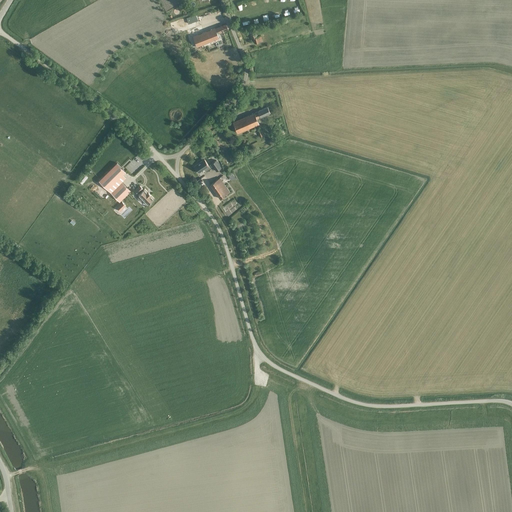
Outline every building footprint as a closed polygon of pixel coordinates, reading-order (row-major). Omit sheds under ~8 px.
[(226,24),(193,35),(196,45),(218,37),(218,36),(220,35),(219,32),(228,29),(226,24)] [(255,28),(248,30),(250,38),(253,37),(254,43),(262,41),(261,35),(257,36),(255,28)] [(254,112),(233,122),(238,133),(259,124),(256,118),(260,117),(270,113),(267,107),(257,111),(258,111),(254,113),(254,112)] [(204,159),(193,166),(198,173),(204,169),(205,171),(210,168),(210,167),(212,166),(216,171),(221,168),(216,160),(211,163),(211,164),(209,166),(204,159)] [(117,163),(99,180),(107,189),(125,171),(123,169),(123,168),(122,166),(121,167),(117,163)] [(220,198),(230,192),(220,178),(210,184),(220,198)] [(122,182),(111,193),(119,201),(130,190),(122,182)] [(140,185),(135,190),(138,193),(139,194),(138,195),(140,196),(139,197),(138,198),(141,202),(143,200),(147,205),(154,198),(150,195),(150,194),(148,192),(144,188),(143,189),(142,189),(143,188),(140,185)]
